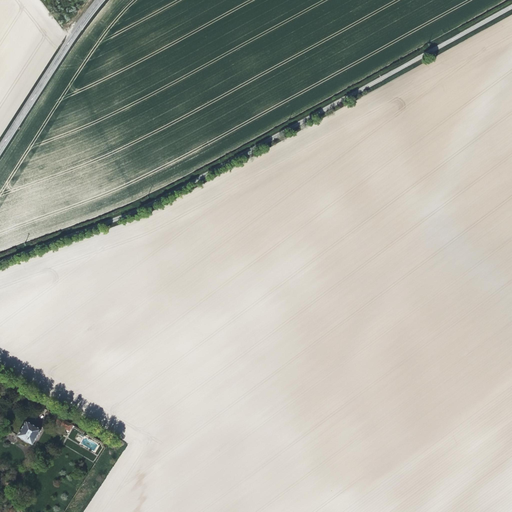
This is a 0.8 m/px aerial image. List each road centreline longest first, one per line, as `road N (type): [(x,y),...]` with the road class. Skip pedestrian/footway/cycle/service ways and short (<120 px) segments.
road 1 (track): [(0,261),(142,204),(511,3)]
road 2 (tertiary): [(0,152),(102,0)]
